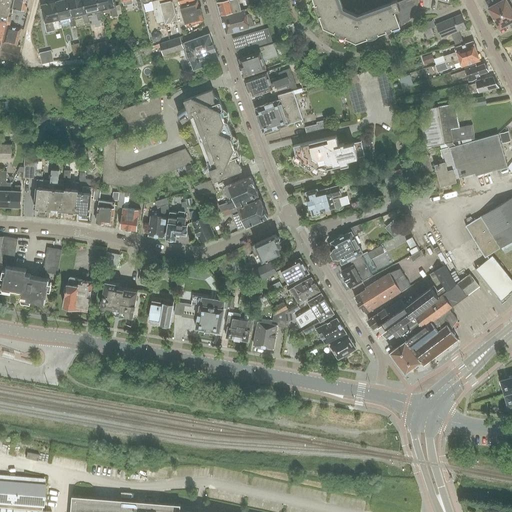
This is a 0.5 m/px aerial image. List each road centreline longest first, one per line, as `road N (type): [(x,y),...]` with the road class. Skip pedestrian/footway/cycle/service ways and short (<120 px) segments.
road 1 (tertiary): [(0,327),(310,384)]
road 2 (residential): [(0,226),(196,257),(291,217)]
road 3 (residential): [(291,217),(210,0)]
road 4 (residential): [(379,397),(381,357),(291,217)]
